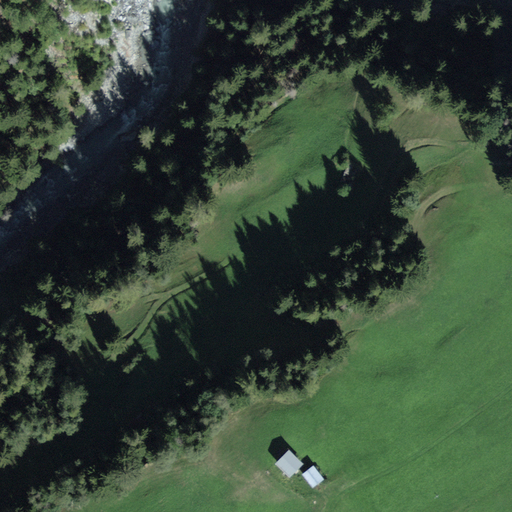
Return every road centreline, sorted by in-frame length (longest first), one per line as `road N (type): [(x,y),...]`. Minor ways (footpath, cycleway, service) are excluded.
road 1 (track): [(511,146),(461,122),(419,136),(388,173),(362,229),(280,255),(243,244),(158,293),(122,348)]
road 2 (track): [(511,385),(405,462),(347,487),(328,511)]
